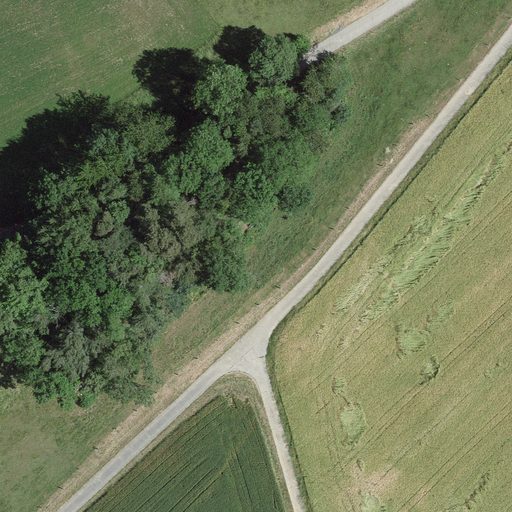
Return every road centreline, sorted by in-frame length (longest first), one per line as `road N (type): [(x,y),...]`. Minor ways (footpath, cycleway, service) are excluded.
road 1 (unclassified): [(511,32),(246,345),(67,511)]
road 2 (unclassified): [(400,0),(138,170),(51,219),(0,237)]
road 3 (track): [(246,345),(300,511)]
